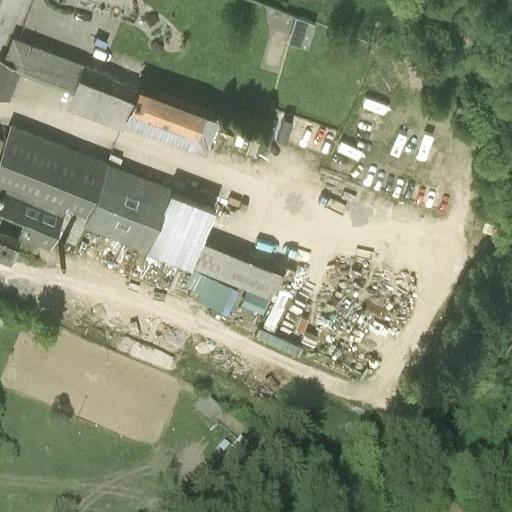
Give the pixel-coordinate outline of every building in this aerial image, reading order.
[(287,40),(310,43),(313,17),(291,14),(287,40)] [(14,36),(6,57),(22,63),(75,85),(67,105),(122,127),(127,111),(208,143),(219,115),(139,83),(138,85),(131,103),(85,85),(92,68),(14,36)] [(0,92),(8,95),(22,63),(6,57),(5,59),(0,57),(0,92)] [(122,60),(115,76),(138,85),(139,83),(143,70),(122,60)] [(115,76),(92,68),(85,85),(131,103),(138,85),(115,76)] [(277,128),(319,142),(318,147),(331,152),(338,130),(283,111),(277,128)] [(82,219),(272,295),(280,274),(198,242),(213,206),(11,125),(5,138),(0,136),(0,245),(7,249),(15,229),(50,243),(54,233),(73,241),(82,219)] [(214,453),(236,473),(255,453),(239,438),(229,448),(224,443),(214,453)]
